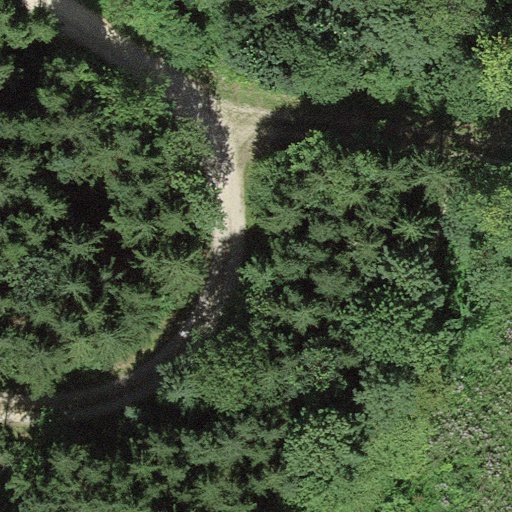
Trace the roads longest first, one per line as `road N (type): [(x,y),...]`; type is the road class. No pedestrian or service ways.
road 1 (track): [(46,0),(148,75),(209,133),(223,167),(233,246),(217,313),(180,368),(75,405),(0,410)]
road 2 (track): [(511,148),(330,130),(209,133)]
